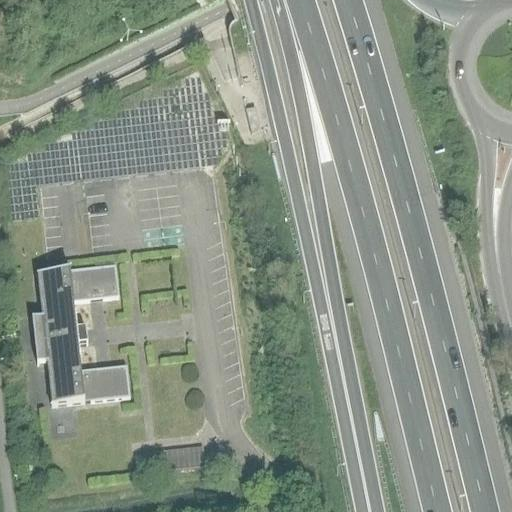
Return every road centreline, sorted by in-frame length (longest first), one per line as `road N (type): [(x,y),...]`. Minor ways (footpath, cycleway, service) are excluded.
road 1 (motorway): [(483,511),(343,0)]
road 2 (motorway): [(298,0),(383,290),(437,511)]
road 3 (motorway): [(295,0),(319,218),(375,511)]
road 4 (secondary): [(474,18),(454,58),(454,80),(486,126)]
